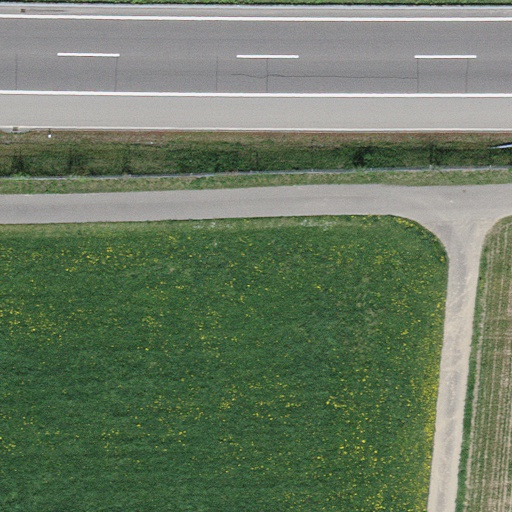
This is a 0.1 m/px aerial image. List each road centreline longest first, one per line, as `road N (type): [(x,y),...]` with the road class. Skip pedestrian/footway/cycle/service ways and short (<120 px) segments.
road 1 (track): [(511,197),(0,208)]
road 2 (motorway): [(0,53),(511,55)]
road 3 (track): [(441,511),(470,199)]
